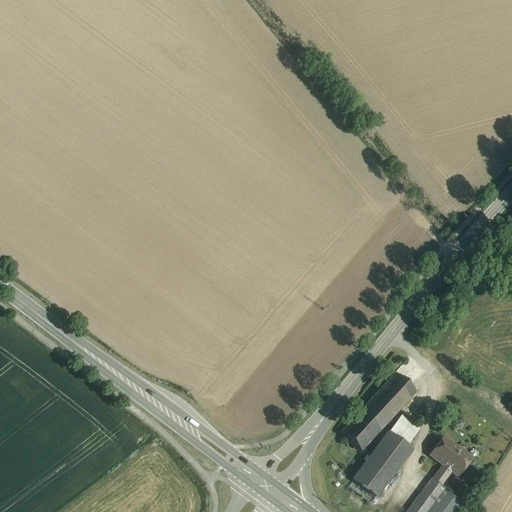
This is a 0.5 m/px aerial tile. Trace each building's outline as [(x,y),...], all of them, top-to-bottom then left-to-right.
[(415,393),(394,374),(376,394),(397,414),(415,393)] [(397,414),(376,394),(340,433),(361,452),(397,414)] [(410,424),(401,417),(397,422),(406,429),(410,424)] [(397,422),(388,435),(405,448),(415,435),(406,429),(397,422)] [(418,431),(410,424),(406,429),(415,435),(418,431)] [(405,448),(388,435),(353,481),(375,498),(410,451),(405,448)] [(456,450),(442,440),(430,456),(442,465),(443,466),(444,466),(451,471),(458,476),(470,459),(456,449),(456,450)] [(442,468),(432,481),(439,486),(451,471),(444,466),(443,466),(442,465),(442,468)] [(431,480),(421,493),(421,492),(406,511),(458,511),(463,506),(443,491),(444,490),(439,486),(432,481),(431,480)]
